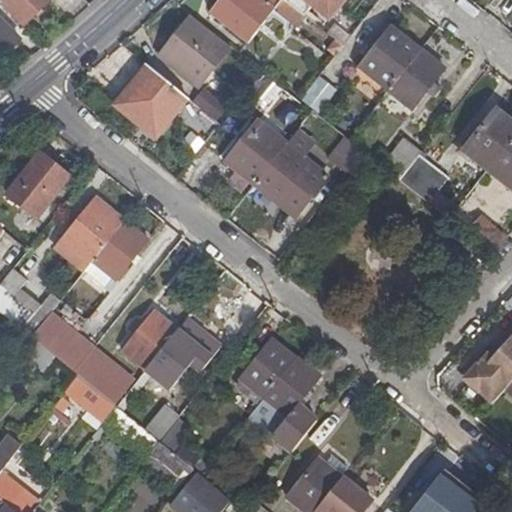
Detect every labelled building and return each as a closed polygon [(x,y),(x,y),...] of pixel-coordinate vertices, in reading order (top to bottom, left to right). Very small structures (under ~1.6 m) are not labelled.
[(0,0),(0,4),(22,27),(50,0),(0,0)] [(246,43),(280,0),(218,0),(220,1),(210,13),(246,43)] [(302,0),(328,21),(345,0),(302,0)] [(230,47),(191,16),(158,56),(197,88),(230,47)] [(0,58),(20,39),(0,18),(0,58)] [(387,92),(420,51),(391,27),(383,37),(374,49),(358,69),(387,92)] [(367,43),(374,49),(383,37),(376,32),(367,43)] [(445,71),(420,51),(387,92),(411,111),(426,94),(434,83),(445,71)] [(155,137),(186,99),(147,67),(116,106),(155,137)] [(298,102),(265,75),(247,96),(262,109),(269,101),(287,116),(278,127),(293,139),(299,131),(313,114),(298,102)] [(335,92),(319,79),(302,101),(317,113),(335,92)] [(434,83),(426,94),(433,99),(441,89),(434,83)] [(203,87),(192,100),(214,119),(225,106),(203,87)] [(462,152),(486,170),(511,137),(511,123),(496,111),(462,152)] [(224,162),(255,186),(287,145),(258,121),(224,162)] [(192,131),(183,145),(201,155),(209,142),(192,131)] [(287,145),(255,186),(294,217),(326,177),(303,157),(315,144),(299,131),(293,139),(287,145)] [(511,137),(486,170),(511,190),(511,137)] [(348,138),(330,157),(349,174),(366,156),(348,138)] [(381,149),(372,160),(398,181),(418,155),(420,153),(403,140),(390,156),(381,149)] [(398,181),(426,203),(447,178),(418,155),(398,181)] [(70,180),(41,156),(8,198),(37,221),(70,180)] [(55,251),(83,273),(92,262),(124,223),(96,200),(55,251)] [(505,236),(481,216),(468,233),(491,252),(505,236)] [(124,223),(92,262),(115,282),(148,242),(124,223)] [(0,265),(10,274),(12,271),(27,252),(0,230),(0,265)] [(0,314),(31,339),(41,327),(59,304),(48,295),(39,306),(19,290),(26,282),(12,271),(10,274),(0,285),(0,314)] [(88,303),(96,291),(80,279),(66,299),(87,314),(93,306),(88,303)] [(122,354),(145,372),(178,331),(155,313),(144,327),(136,337),(122,354)] [(130,332),(136,337),(144,327),(138,322),(130,332)] [(31,339),(38,345),(73,373),(75,371),(85,359),(91,351),(68,333),(60,342),(41,327),(31,339)] [(178,331),(145,372),(152,378),(169,392),(202,351),(178,331)] [(470,380),(496,403),(506,391),(511,384),(511,337),(486,367),(480,362),(469,373),(470,380)] [(265,399),(297,359),(273,340),(240,379),(265,399)] [(85,359),(75,371),(106,396),(116,384),(85,359)] [(265,399),(251,416),(275,435),(274,435),(290,448),(313,419),(297,406),(320,378),(297,359),(265,399)] [(145,372),(117,408),(123,413),(152,378),(145,372)] [(117,408),(78,377),(63,395),(103,426),(117,408)] [(148,428),(162,440),(179,418),(166,407),(148,428)] [(179,418),(162,440),(176,452),(183,444),(194,429),(179,418)] [(0,474),(2,473),(17,453),(6,443),(0,450),(0,474)] [(183,444),(176,452),(192,465),(199,456),(183,444)] [(287,498),(304,511),(315,511),(343,477),(341,476),(347,469),(332,456),(326,463),(320,458),(287,498)] [(0,474),(0,511),(34,511),(41,504),(2,473),(0,474)] [(222,511),(231,502),(197,474),(170,506),(177,511),(222,511)] [(343,477),(315,511),(362,511),(371,501),(343,477)] [(440,511),(425,499),(413,511),(465,511),(450,500),(440,511)] [(245,510),(246,511),(265,511),(252,501),(245,510)]
